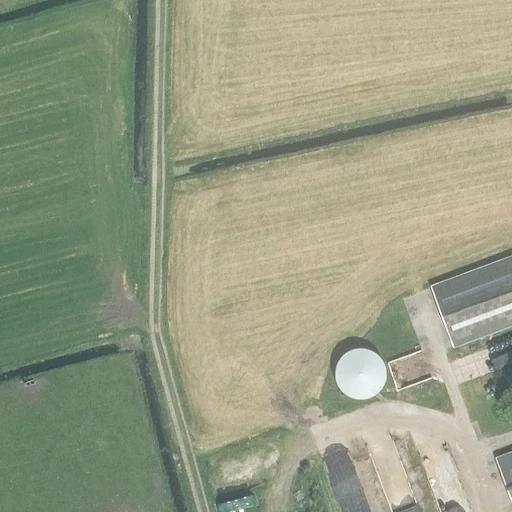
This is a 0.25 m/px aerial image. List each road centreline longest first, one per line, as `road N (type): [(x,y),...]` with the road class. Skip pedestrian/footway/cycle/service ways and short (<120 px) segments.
road 1 (track): [(161,0),(156,339),(202,511)]
road 2 (track): [(497,511),(419,302)]
